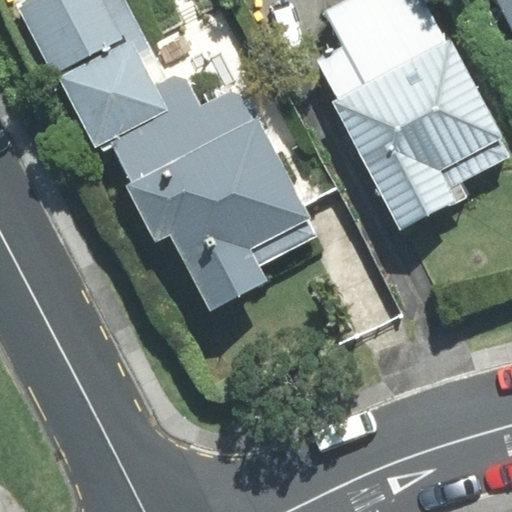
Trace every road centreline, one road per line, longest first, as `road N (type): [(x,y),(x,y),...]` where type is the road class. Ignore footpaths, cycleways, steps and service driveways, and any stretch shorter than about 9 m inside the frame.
road 1 (residential): [(145,511),(0,229)]
road 2 (residential): [(511,429),(386,467),(300,511)]
